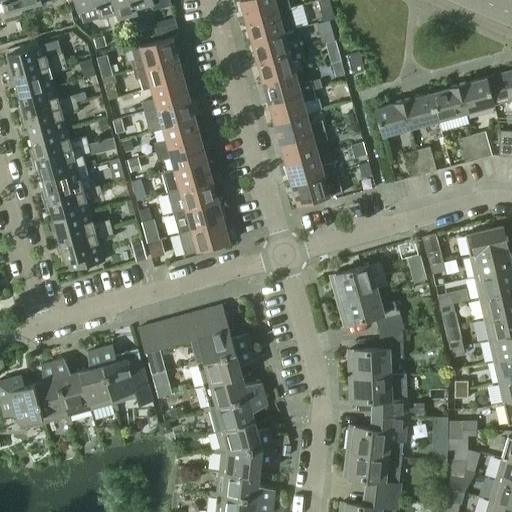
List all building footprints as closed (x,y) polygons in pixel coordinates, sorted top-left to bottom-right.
[(1,0),(5,14),(23,9),(20,0),(1,0)] [(20,0),(23,9),(40,4),(39,0),(20,0)] [(99,18),(116,14),(117,13),(113,0),(75,0),(78,10),(96,5),(99,18)] [(116,14),(118,19),(136,14),(134,9),(151,4),(152,10),(171,5),(169,0),(113,0),(117,13),(116,14)] [(239,0),(245,21),(290,8),(287,0),(239,0)] [(251,41),(283,32),(296,29),(290,8),(245,21),(251,41)] [(251,41),(257,62),(302,49),(299,40),(286,43),(283,32),(251,41)] [(133,70),(177,58),(171,37),(132,48),(135,60),(130,61),(133,70)] [(6,70),(8,76),(64,61),(62,53),(46,57),(43,44),(7,54),(11,69),(6,70)] [(257,62),(263,82),(295,73),(291,62),(304,58),(302,49),(257,62)] [(347,55),(352,73),(364,70),(359,52),(347,55)] [(151,87),(183,78),(177,58),(133,70),(135,79),(140,78),(143,89),(151,87)] [(14,81),(18,96),(54,86),(51,73),(67,69),(64,61),(8,76),(10,83),(14,81)] [(509,100),(511,101),(511,70),(486,78),(493,105),(509,100)] [(263,82),(268,102),(313,90),(310,81),(298,84),(295,73),(263,82)] [(144,111),(189,98),(183,78),(151,87),(154,98),(141,102),(144,111)] [(466,112),(493,105),(486,78),(458,85),(466,112)] [(438,120),(466,112),(458,85),(430,93),(438,120)] [(18,112),(20,118),(76,102),(74,94),(58,99),(54,86),(18,96),(23,111),(18,112)] [(268,102),(274,123),(306,114),(303,102),(316,99),(313,90),(268,102)] [(410,128),(438,120),(430,93),(403,101),(410,128)] [(162,128),(194,119),(189,98),(144,111),(147,120),(159,117),(162,128)] [(382,136),(410,128),(403,101),(374,109),(382,136)] [(26,123),(30,138),(66,128),(62,115),(78,111),(76,102),(20,118),(21,124),(26,123)] [(274,123),(280,143),(324,131),(321,119),(309,123),(306,114),(274,123)] [(155,152),(200,139),(194,119),(162,128),(166,139),(153,143),(155,152)] [(30,153),(31,160),(63,151),(88,144),(85,136),(70,140),(66,128),(30,138),(34,152),(30,153)] [(280,143),(286,163),(318,155),(314,143),(327,140),(324,131),(280,143)] [(472,135),(478,158),(491,155),(485,131),(472,135)] [(498,155),(511,156),(511,131),(500,131),(498,155)] [(458,138),(465,162),(478,158),(472,135),(458,138)] [(174,169),(206,160),(200,139),(155,152),(158,161),(171,157),(174,169)] [(63,151),(31,160),(33,166),(38,165),(42,179),(78,169),(85,167),(82,154),(90,152),(88,144),(63,151)] [(416,150),(423,174),(436,170),(429,146),(416,150)] [(403,154),(410,178),(423,174),(416,150),(403,154)] [(286,163),(291,184),(336,171),(333,162),(321,166),(318,155),(286,163)] [(206,160),(174,169),(161,172),(167,193),(212,180),(206,160)] [(392,166),(395,177),(401,175),(398,164),(392,166)] [(41,195),(43,201),(99,186),(97,178),(81,182),(78,169),(42,179),(46,194),(41,195)] [(291,184),(297,205),(342,192),(336,171),(291,184)] [(173,213),(217,200),(212,180),(167,193),(173,213)] [(49,206),(53,221),(89,211),(86,198),(101,194),(99,186),(43,201),(45,208),(49,206)] [(178,233),(223,221),(217,200),(173,213),(178,233)] [(53,237),(55,243),(111,227),(109,219),(93,224),(89,211),(53,221),(57,235),(53,237)] [(184,254),(197,251),(229,242),(223,221),(178,233),(184,254)] [(464,234),(469,256),(507,247),(502,226),(464,234)] [(61,248),(65,263),(67,262),(70,270),(103,261),(97,240),(113,235),(111,227),(55,243),(56,249),(61,248)] [(469,256),(474,277),(511,268),(507,247),(469,256)] [(427,257),(430,265),(443,262),(441,253),(427,257)] [(407,258),(414,282),(426,279),(420,255),(407,258)] [(430,265),(432,274),(445,270),(443,262),(430,265)] [(330,275),(337,300),(376,289),(369,264),(330,275)] [(474,277),(479,298),(511,290),(511,268),(474,277)] [(375,317),(379,332),(402,329),(404,328),(398,310),(397,310),(394,301),(380,305),(376,289),(337,300),(344,325),(375,317)] [(511,290),(479,298),(484,319),(511,312),(511,290)] [(438,298),(440,307),(453,304),(451,295),(438,298)] [(217,332),(229,328),(222,304),(210,308),(217,332)] [(440,307),(441,315),(455,312),(453,304),(440,307)] [(198,311),(205,335),(217,332),(210,308),(198,311)] [(186,314),(193,338),(205,335),(198,311),(186,314)] [(511,312),(484,319),(488,340),(511,334),(511,312)] [(190,339),(193,338),(186,314),(174,318),(181,341),(190,339)] [(169,345),(181,341),(174,318),(162,321),(169,345)] [(157,348),(169,345),(162,321),(150,324),(157,348)] [(145,352),(157,348),(150,324),(138,328),(145,352)] [(190,339),(196,360),(197,362),(251,347),(247,333),(231,338),(229,328),(217,332),(205,335),(193,338),(190,339)] [(348,350),(349,376),(389,374),(389,358),(403,358),(402,329),(379,332),(380,348),(348,350)] [(511,334),(488,340),(493,361),(511,356),(511,334)] [(447,340),(449,349),(462,346),(461,337),(447,340)] [(114,403),(111,404),(112,407),(117,406),(116,402),(137,396),(139,404),(151,401),(152,401),(137,348),(115,354),(112,345),(98,348),(114,403)] [(449,349),(451,357),(464,354),(462,346),(449,349)] [(197,364),(203,385),(241,375),(239,365),(254,358),(251,347),(197,362),(196,360),(192,361),(193,365),(197,364)] [(80,371),(90,409),(111,404),(114,403),(98,348),(87,352),(89,368),(80,371)] [(511,356),(493,361),(498,382),(511,379),(511,356)] [(67,416),(65,417),(66,420),(71,419),(70,415),(90,409),(80,371),(70,374),(63,358),(52,361),(67,416)] [(33,384),(44,422),(65,417),(67,416),(52,361),(41,364),(43,381),(33,384)] [(405,373),(389,374),(349,376),(350,402),(373,401),(372,415),(406,416),(407,416),(405,373)] [(16,412),(20,429),(44,422),(33,384),(24,386),(21,375),(0,380),(0,402),(4,416),(16,412)] [(203,385),(209,406),(209,408),(264,393),(261,382),(244,384),(241,375),(203,385)] [(511,379),(498,382),(503,403),(511,401),(511,379)] [(454,389),(467,389),(468,381),(454,380),(454,389)] [(454,398),(467,398),(467,389),(454,389),(454,398)] [(210,411),(216,432),(254,421),(252,412),(267,405),(264,393),(209,408),(209,406),(205,407),(205,409),(206,412),(210,411)] [(511,401),(503,403),(508,425),(511,423),(511,401)] [(350,426),(347,452),(387,456),(401,457),(406,416),(372,415),(372,428),(350,426)] [(216,432),(220,448),(221,451),(274,447),(268,427),(257,430),(254,421),(216,432)] [(448,429),(461,429),(461,421),(448,421),(448,429)] [(448,438),(461,438),(461,429),(448,429),(448,438)] [(501,458),(511,461),(511,437),(508,437),(501,458)] [(221,454),(219,471),(259,475),(260,466),(272,467),(274,447),(221,451),(220,448),(216,449),(217,454),(221,454)] [(365,492),(397,496),(398,496),(400,483),(398,483),(399,473),(401,457),(387,456),(347,452),(344,477),(366,480),(365,492)] [(495,479),(511,483),(511,461),(501,458),(495,479)] [(451,468),(465,470),(466,461),(453,459),(451,468)] [(450,476),(463,478),(465,470),(451,468),(450,476)] [(219,471),(216,493),(216,495),(272,502),(274,489),(258,485),(259,475),(219,471)] [(489,500),(511,506),(511,483),(495,479),(489,500)] [(216,497),(214,511),(271,511),(272,502),(216,495),(216,493),(212,492),(212,497),(216,497)] [(339,511),(394,511),(397,496),(365,492),(364,505),(341,502),(339,511)] [(485,511),(511,511),(511,506),(489,500),(485,511)] [(444,510),(455,511),(457,511),(459,504),(445,502),(444,510)]
